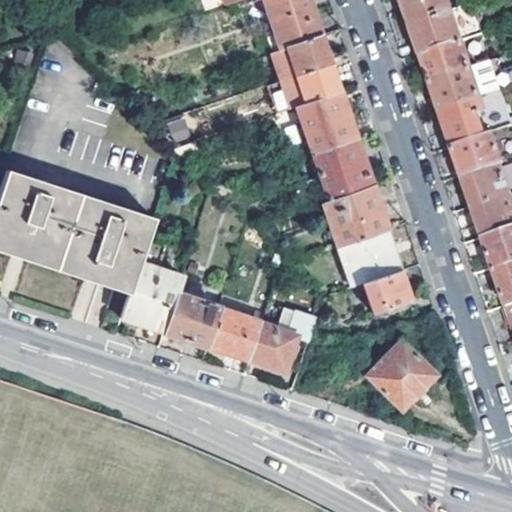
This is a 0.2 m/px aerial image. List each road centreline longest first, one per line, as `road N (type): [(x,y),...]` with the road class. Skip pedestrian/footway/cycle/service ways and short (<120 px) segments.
road 1 (tertiary): [(497,495),(0,329)]
road 2 (residential): [(355,0),(487,387),(508,461),(497,495)]
